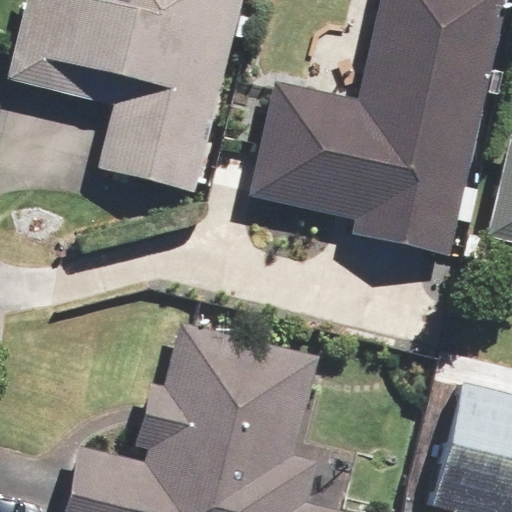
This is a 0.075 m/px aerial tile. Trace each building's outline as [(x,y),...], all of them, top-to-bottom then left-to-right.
[(190,190),(235,0),(23,0),(4,80),(110,105),(95,168),(190,190)] [(444,255),(499,0),(374,0),(354,97),(269,79),(243,198),(349,220),(346,235),(444,255)] [(511,136),(508,136),(483,236),(511,242),(511,136)] [(71,447),(55,511),(335,511),(300,503),(311,460),(290,455),(315,357),(174,322),(159,384),(148,382),(128,461),(71,447)] [(511,511),(511,396),(455,383),(425,506),(450,511),(511,511)]
